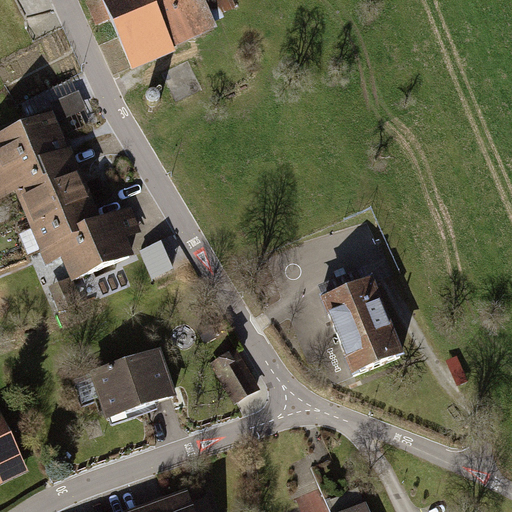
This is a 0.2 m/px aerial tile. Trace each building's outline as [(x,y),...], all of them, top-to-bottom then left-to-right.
[(106,0),(138,68),(214,33),(198,0),(106,0)] [(67,158),(51,120),(0,140),(0,166),(5,165),(12,180),(67,158)] [(72,156),(67,158),(12,180),(25,213),(86,189),(72,156)] [(101,226),(86,189),(25,213),(32,232),(20,237),(28,257),(58,244),(101,226)] [(101,226),(58,244),(75,284),(131,260),(123,241),(139,235),(130,213),(101,226)] [(145,253),(156,282),(177,274),(165,245),(145,253)] [(372,278),(322,298),(352,376),(402,357),(372,278)] [(155,351),(83,376),(100,425),(173,400),(155,351)] [(233,355),(212,368),(235,407),(244,402),(256,395),(233,355)] [(0,469),(19,461),(0,420),(0,469)] [(191,506),(190,504),(166,511),(212,511),(208,500),(191,506)]
